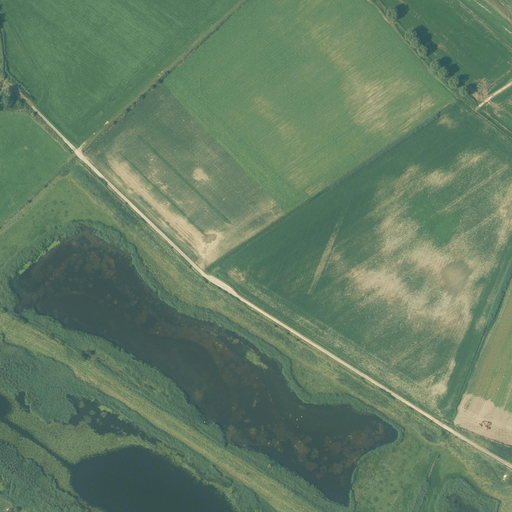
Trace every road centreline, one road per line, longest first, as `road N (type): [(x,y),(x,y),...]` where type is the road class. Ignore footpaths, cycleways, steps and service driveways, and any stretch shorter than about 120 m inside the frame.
road 1 (track): [(511,466),(201,274),(4,83)]
road 2 (track): [(242,0),(0,222)]
